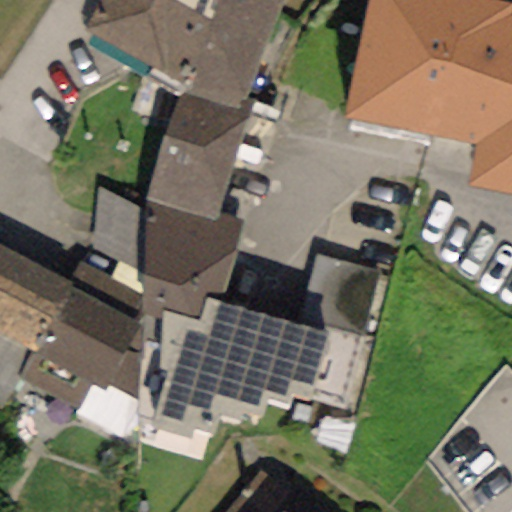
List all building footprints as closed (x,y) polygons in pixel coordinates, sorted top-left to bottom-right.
[(220,0),(98,0),(82,29),(188,91),(220,0)] [(282,0),(220,0),(188,91),(242,110),(246,99),(282,0)] [(511,4),(491,0),(368,0),(342,117),(474,145),(468,189),(511,195),(511,16),(511,15),(511,4)] [(242,110),(188,91),(161,144),(144,203),(140,299),(139,315),(158,319),(161,311),(197,323),(205,299),(221,304),(243,220),(217,214),(255,103),(246,99),(242,110)] [(70,286),(0,249),(0,333),(30,349),(35,352),(70,286)] [(221,304),(205,299),(197,323),(161,311),(158,319),(139,315),(133,399),(135,420),(186,442),(189,431),(211,437),(221,418),(241,425),(245,414),(261,418),(265,401),(286,408),(290,396),(341,411),(378,275),(316,255),(299,325),(221,304)] [(81,265),(70,286),(35,352),(30,349),(16,379),(76,414),(91,385),(103,391),(105,383),(133,399),(139,315),(140,299),(81,265)] [(270,511),(286,493),(261,473),(229,511),(270,511)]
